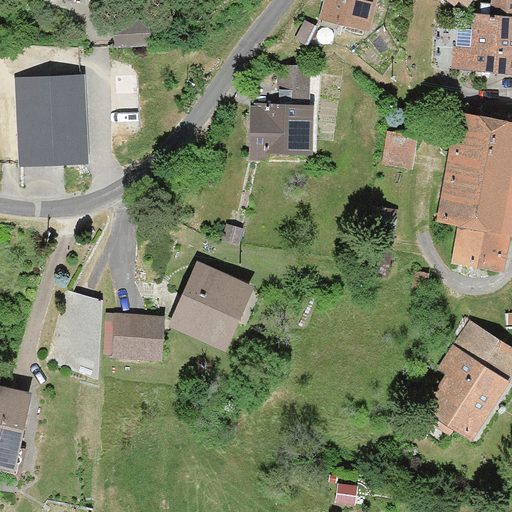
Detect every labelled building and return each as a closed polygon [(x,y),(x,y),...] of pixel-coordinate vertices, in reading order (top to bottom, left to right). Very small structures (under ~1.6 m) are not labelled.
[(368,0),(317,0),(311,28),(359,40),(368,0)] [(461,0),(438,0),(453,11),(461,0)] [(511,19),(466,14),(464,32),(452,30),(447,66),(511,73),(511,19)] [(106,47),(143,46),(143,18),(106,19),(106,47)] [(282,99),(311,98),(310,62),(281,63),(282,99)] [(17,77),(21,162),(86,159),(82,74),(17,77)] [(305,108),(243,104),(240,157),(302,161),(305,108)] [(511,185),(511,124),(451,112),(429,226),(454,231),(448,265),(495,274),(511,185)] [(412,136),(385,131),(379,163),(406,169),(412,136)] [(349,262),(384,266),(390,210),(356,206),(349,262)] [(244,287),(189,262),(160,323),(215,349),(244,287)] [(98,304),(58,291),(44,361),(92,381),(98,304)] [(152,362),(155,316),(103,313),(100,358),(152,362)] [(511,367),(511,353),(465,324),(412,408),(465,442),(511,367)] [(22,396),(0,391),(0,470),(5,472),(22,396)]
